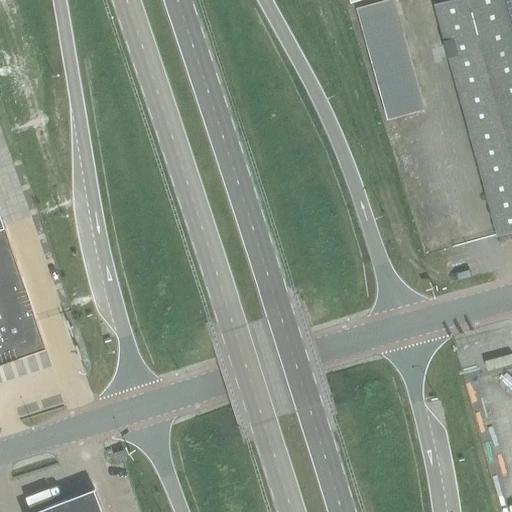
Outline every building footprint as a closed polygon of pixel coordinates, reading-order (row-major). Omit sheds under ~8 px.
[(386,0),(358,8),(388,120),(424,110),(393,0),(386,0)] [(486,191),(498,235),(498,236),(511,232),(511,28),(504,0),(449,0),(434,4),(486,191)] [(0,360),(29,351),(30,355),(46,349),(36,322),(4,228),(0,215),(0,360)] [(123,450),(114,453),(117,463),(127,460),(123,450)] [(102,511),(94,491),(94,490),(36,511),(102,511)]
